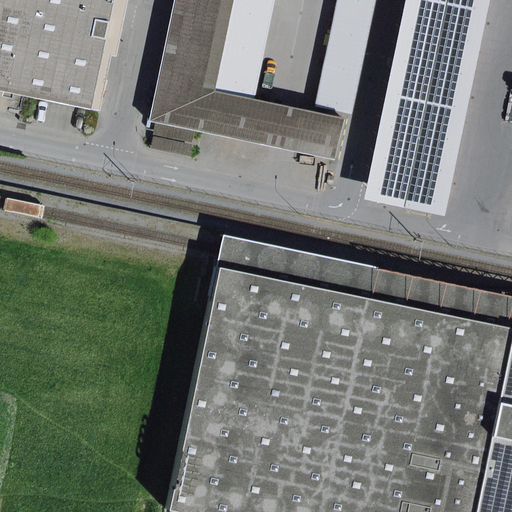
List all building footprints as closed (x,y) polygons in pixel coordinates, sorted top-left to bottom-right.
[(0,0),(0,90),(93,109),(115,0),(0,0)] [(115,0),(93,109),(100,111),(111,57),(118,59),(129,1),(126,0),(115,0)] [(214,91),(232,0),(176,0),(152,120),(156,121),(195,130),(332,157),(340,117),(255,100),(214,91)] [(276,0),(232,0),(214,91),(255,100),(276,0)] [(375,0),(338,0),(318,105),(353,112),(375,0)] [(445,217),(492,0),(408,0),(366,200),(445,217)] [(195,130),(156,121),(150,149),(189,157),(195,130)] [(228,237),(221,268),(374,301),(380,271),(228,237)] [(511,329),(374,301),(221,268),(170,511),(172,511),(478,511),(511,352),(511,329)] [(511,298),(380,271),(374,301),(511,329),(511,298)] [(511,511),(511,352),(478,511),(511,511)]
